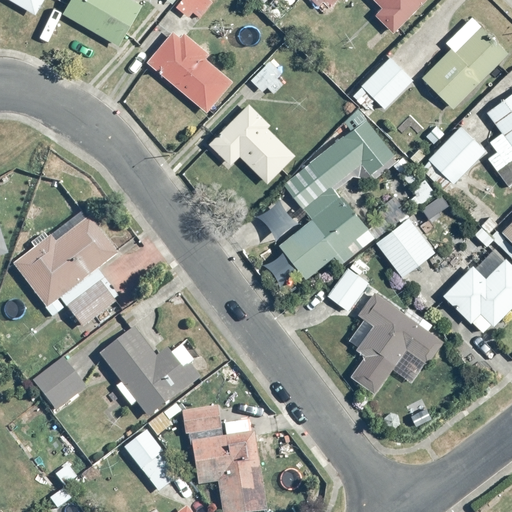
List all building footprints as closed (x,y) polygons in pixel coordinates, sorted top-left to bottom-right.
[(7,0),(35,15),(43,0),(7,0)] [(143,5),(135,0),(71,0),(63,14),(119,46),(143,5)] [(212,3),(208,0),(180,0),(175,7),(189,18),(193,13),(200,18),(212,3)] [(294,1),(293,0),(251,0),(273,22),(294,1)] [(311,0),(318,7),(322,3),(330,10),(339,0),(311,0)] [(373,0),(381,8),(374,15),(393,34),(427,0),(373,0)] [(451,49),(421,78),(452,109),(508,54),(472,18),(446,44),(451,49)] [(173,32),(148,62),(206,111),(232,80),(206,59),(210,55),(184,34),(180,38),(173,32)] [(390,57),(352,95),(367,111),(377,101),(385,108),(413,80),(390,57)] [(262,92),(267,88),(274,95),(284,85),(277,78),(281,74),(269,62),(251,81),(262,92)] [(511,93),(486,112),(511,146),(511,93)] [(249,105),(209,146),(231,167),(239,158),(267,185),(295,157),(266,129),(270,125),(249,105)] [(366,119),(283,184),(302,209),(361,163),(370,175),(394,156),(366,119)] [(485,151),(461,127),(419,167),(444,192),(485,151)] [(342,196),(279,246),(306,279),(334,257),(341,265),(375,238),(342,196)] [(51,234),(13,263),(46,306),(117,251),(89,215),(56,240),(51,234)] [(435,253),(409,219),(376,243),(403,278),(435,253)] [(511,221),(501,232),(511,242),(511,221)] [(0,227),(0,255),(8,253),(0,227)] [(365,264),(355,257),(327,295),(349,311),(368,283),(357,276),(365,264)] [(473,266),(443,296),(470,324),(480,314),(494,327),(511,309),(511,265),(506,259),(487,279),(473,266)] [(95,272),(45,309),(51,317),(66,306),(83,328),(118,302),(95,272)] [(444,342),(375,293),(359,315),(374,326),(357,351),(365,357),(350,377),(375,395),(407,352),(426,366),(444,342)] [(135,327),(102,352),(151,416),(202,377),(190,362),(184,368),(168,347),(157,355),(135,327)] [(87,388),(62,356),(32,379),(57,411),(87,388)] [(180,476),(147,430),(125,447),(158,492),(180,476)] [(254,430),(192,440),(199,484),(218,481),(223,511),(250,511),(267,509),(254,430)] [(78,477),(66,461),(52,471),(64,487),(78,477)] [(73,499),(64,488),(49,500),(58,511),(73,499)]
